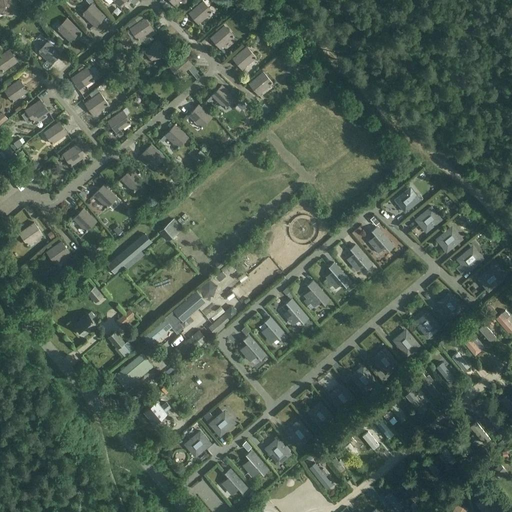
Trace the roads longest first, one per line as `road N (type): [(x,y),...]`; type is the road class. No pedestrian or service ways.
road 1 (unknown): [(268,0),(511,235)]
road 2 (unclassified): [(182,511),(0,293)]
